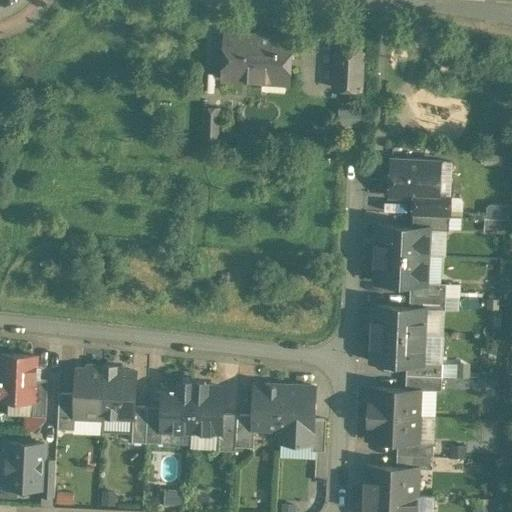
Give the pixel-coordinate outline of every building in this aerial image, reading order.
[(291,35),(226,31),(224,79),(289,83),(291,35)] [(363,52),(336,51),(335,87),(361,88),(363,52)] [(219,107),(204,106),(203,138),(218,139),(219,107)] [(440,160),(392,158),(391,193),(415,194),(439,196),(439,194),(440,160)] [(451,195),(439,194),(439,196),(415,194),(414,213),(450,214),(451,195)] [(508,203),(496,203),(491,202),(488,206),(487,216),(505,217),(508,217),(508,203)] [(450,214),(414,213),(413,225),(429,225),(429,227),(449,228),(450,214)] [(505,217),(487,216),(487,230),(495,230),(504,231),(505,217)] [(413,225),(377,223),(376,251),(428,253),(429,227),(429,225),(413,225)] [(428,253),(376,251),(375,279),(411,281),(427,281),(427,280),(428,253)] [(447,281),(427,280),(427,281),(411,281),(410,293),(446,294),(447,281)] [(446,294),(410,293),(410,304),(426,305),(426,307),(445,307),(446,294)] [(410,304),(374,303),(372,331),(424,333),(426,307),(426,305),(410,304)] [(424,333),(372,331),(371,359),(407,361),(423,361),(423,360),(424,333)] [(37,354),(1,352),(0,376),(0,396),(34,398),(35,398),(36,378),(37,354)] [(443,361),(423,360),(423,361),(407,361),(406,372),(442,374),(443,361)] [(85,367),(77,367),(76,391),(75,415),(76,415),(103,416),(103,414),(105,363),(104,363),(104,368),(98,368),(98,367),(94,364),(88,364),(85,367)] [(116,369),(117,364),(105,363),(103,414),(134,416),(135,415),(135,404),(137,369),(116,369)] [(442,374),(406,372),(406,386),(422,387),(442,388),(442,374)] [(48,378),(36,378),(35,398),(34,398),(33,414),(46,414),(48,378)] [(180,383),(164,382),(163,405),(161,428),(163,428),(192,430),(194,381),(191,379),(182,378),(180,381),(180,383)] [(205,379),(197,379),(194,381),(192,430),(220,431),(221,431),(222,412),(224,385),(208,385),(208,382),(205,379)] [(283,383),(255,382),(254,413),(253,426),(255,426),(281,427),(283,383)] [(315,385),(283,383),(281,427),(281,439),(313,440),(314,416),(315,385)] [(406,386),(370,385),(369,411),(421,413),(422,387),(406,386)] [(76,391),(60,391),(58,427),(75,427),(76,415),(75,415),(76,391)] [(146,441),(148,405),(135,404),(135,415),(134,416),(132,440),(146,441)] [(163,405),(148,405),(146,441),(162,441),(163,428),(161,428),(163,405)] [(421,413),(369,411),(368,437),(398,438),(420,439),(421,413)] [(237,412),(222,412),(221,431),(220,431),(219,447),(236,448),(236,444),(237,412)] [(254,413),(237,412),(236,444),(254,445),(255,426),(253,426),(254,413)] [(327,417),(314,416),(313,440),(312,448),(325,449),(327,417)] [(420,439),(398,438),(397,452),(433,454),(434,440),(420,439)] [(44,441),(9,439),(8,454),(6,454),(5,468),(7,468),(7,483),(42,485),(43,485),(44,457),(44,441)] [(433,454),(397,452),(397,464),(418,465),(418,466),(433,467),(433,454)] [(56,458),(44,457),(43,485),(42,485),(41,493),(55,493),(56,458)] [(397,464),(367,463),(365,491),(417,493),(418,466),(418,465),(397,464)] [(416,511),(417,493),(365,491),(364,511),(416,511)]
